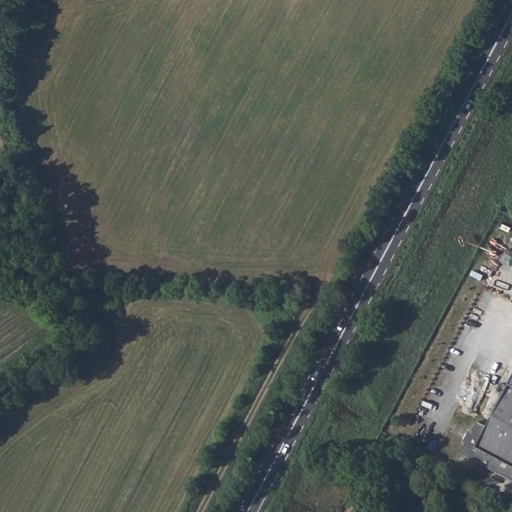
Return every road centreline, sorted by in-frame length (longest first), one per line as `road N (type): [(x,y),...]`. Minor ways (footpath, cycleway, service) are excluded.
road 1 (primary): [(247,511),(511,13)]
road 2 (track): [(197,511),(319,283)]
